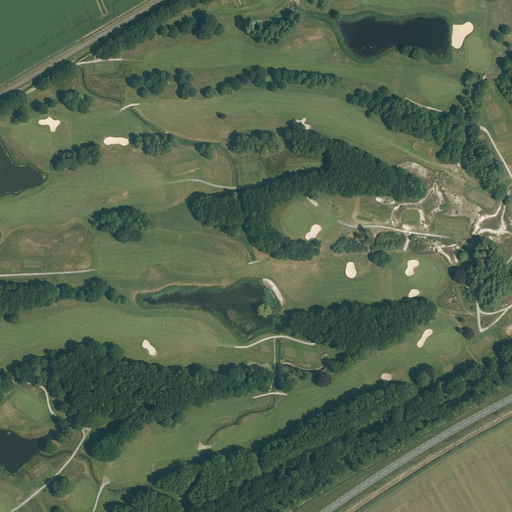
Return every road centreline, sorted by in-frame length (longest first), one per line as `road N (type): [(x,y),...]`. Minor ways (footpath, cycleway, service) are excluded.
road 1 (track): [(190,511),(511,347)]
road 2 (track): [(499,367),(215,511)]
road 3 (primary): [(326,511),(511,399)]
road 4 (unclassified): [(0,94),(161,0)]
